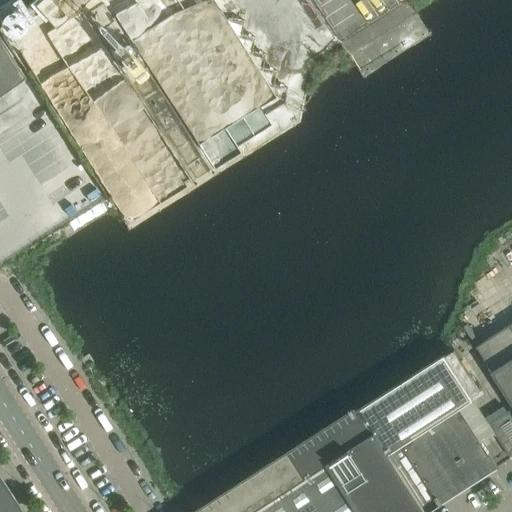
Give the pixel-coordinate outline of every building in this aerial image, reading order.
[(0,20),(10,35),(34,20),(21,0),(7,0),(0,5),(0,20)] [(33,0),(54,23),(80,0),(33,0)] [(400,52),(431,35),(413,2),(360,31),(369,47),(356,54),(363,67),(397,47),(400,52)] [(0,38),(0,96),(26,79),(0,38)] [(77,257),(85,257),(85,249),(77,249),(77,257)] [(511,324),(478,347),(511,400),(511,409),(489,423),(511,458),(511,457),(511,324)] [(481,391),(454,350),(361,409),(390,454),(403,446),(401,444),(405,441),(406,443),(461,408),(474,400),(472,396),(481,391)] [(498,467),(461,408),(406,443),(405,441),(401,444),(403,446),(390,454),(428,511),(440,504),(441,505),(498,467)] [(428,511),(390,454),(361,409),(200,511),(428,511)] [(18,511),(22,510),(0,475),(0,511),(18,511)]
